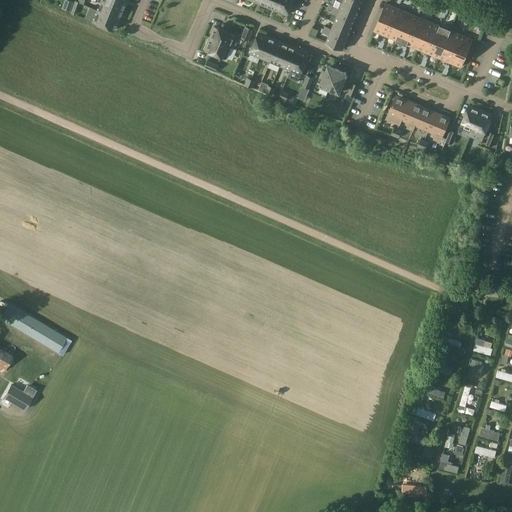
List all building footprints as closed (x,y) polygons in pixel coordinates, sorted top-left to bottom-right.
[(126,0),(102,0),(102,1),(123,10),(127,0),(126,0)] [(279,0),(268,0),(266,7),(275,11),(279,0)] [(292,0),(279,0),(275,11),(286,15),(292,0)] [(343,0),(342,2),(359,9),(362,0),(343,0)] [(123,10),(102,1),(98,11),(119,20),(123,10)] [(359,9),(342,2),(339,9),(333,6),(331,9),(338,12),(355,19),(359,9)] [(386,3),(380,17),(391,22),(397,7),(386,3)] [(397,7),(391,22),(402,26),(408,12),(397,7)] [(98,11),(94,9),(90,19),(115,30),(119,20),(98,11)] [(338,12),(331,9),(330,13),(337,15),(334,22),(351,29),(355,19),(338,12)] [(408,12),(402,26),(412,30),(418,16),(408,12)] [(418,16),(412,30),(423,35),(429,21),(418,16)] [(380,17),(374,31),(385,36),(391,22),(380,17)] [(423,35),(434,39),(440,25),(430,21),(429,21),(423,35)] [(351,29),(334,22),(331,29),(325,26),(323,29),(330,32),(346,39),(351,29)] [(385,36),(396,40),(402,26),(391,22),(385,36)] [(440,25),(434,39),(444,44),(450,30),(440,25)] [(214,26),(209,38),(231,47),(235,35),(214,26)] [(402,26),(396,40),(406,45),(412,30),(402,26)] [(342,49),(346,39),(330,32),(323,29),(322,33),(328,35),(325,42),(342,49)] [(412,30),(406,45),(417,49),(423,35),(412,30)] [(450,30),(444,44),(455,48),(461,34),(450,30)] [(269,36),(259,32),(250,53),(260,58),(269,36)] [(455,48),(466,53),(472,39),(461,34),(455,48)] [(418,49),(428,54),(434,39),(423,35),(417,49),(418,49)] [(280,41),(269,36),(260,58),(271,62),(280,41)] [(209,38),(204,49),(226,58),(231,47),(209,38)] [(434,39),(428,54),(438,58),(444,44),(434,39)] [(289,45),(280,41),(271,62),(280,66),(289,45)] [(438,58),(449,63),(455,48),(444,44),(438,58)] [(299,49),(289,45),(280,66),(290,70),(299,49)] [(460,67),(466,53),(455,48),(449,63),(460,67)] [(309,53),(299,49),(290,70),(300,75),(309,53)] [(207,60),(204,67),(215,72),(218,65),(207,60)] [(337,69),(328,65),(325,71),(322,70),(319,77),(323,78),(320,84),(321,84),(320,88),(328,91),(337,69)] [(328,91),(335,94),(337,91),(338,92),(341,86),(344,87),(347,80),(344,79),(346,73),(337,69),(328,91)] [(313,78),(307,75),(302,86),(308,89),(313,78)] [(359,85),(352,82),(347,94),(354,97),(359,85)] [(289,93),(282,90),(279,97),(286,101),(289,93)] [(409,101),(396,95),(388,114),(401,120),(409,101)] [(423,106),(409,101),(401,120),(415,126),(423,106)] [(481,110),(469,105),(460,126),(471,131),(470,135),(470,136),(481,110)] [(436,112),(423,106),(415,126),(428,131),(436,112)] [(492,114),(481,110),(470,136),(481,140),(492,114)] [(450,118),(436,112),(428,131),(442,137),(450,118)] [(457,132),(451,129),(446,141),(452,144),(457,132)] [(497,135),(490,132),(486,144),(492,147),(497,135)] [(491,284),(490,291),(509,293),(509,287),(491,284)] [(0,318),(57,352),(66,338),(9,304),(0,318)] [(459,349),(461,343),(450,339),(452,334),(447,332),(445,337),(442,343),(459,349)] [(473,350),(490,355),(492,348),(475,344),(473,350)] [(13,355),(0,347),(0,371),(2,373),(13,355)] [(472,359),(467,375),(474,377),(478,364),(480,365),(481,361),(472,359)] [(453,367),(436,361),(433,369),(450,375),(453,367)] [(496,376),(511,380),(511,374),(497,370),(496,376)] [(425,392),(443,397),(445,392),(434,388),(434,386),(429,384),(428,386),(427,386),(425,392)] [(24,409),(36,390),(28,385),(24,392),(11,385),(3,397),(24,409)] [(459,404),(465,406),(470,387),(465,386),(459,404)] [(504,411),(506,405),(491,401),(490,406),(504,411)] [(418,408),(416,414),(434,421),(436,414),(418,408)] [(415,427),(411,441),(418,443),(420,435),(425,436),(427,429),(423,427),(424,424),(410,420),(408,425),(415,427)] [(479,434),(497,440),(499,432),(488,429),(490,425),(486,424),(485,428),(481,427),(479,434)] [(470,428),(463,426),(458,443),(465,445),(470,428)] [(494,457),(496,451),(476,446),(474,452),(494,457)] [(441,461),(440,468),(458,473),(459,466),(441,461)] [(504,461),(500,481),(508,483),(511,462),(504,461)] [(403,482),(401,486),(401,490),(412,492),(412,494),(416,495),(417,494),(422,495),(424,487),(403,482)]
